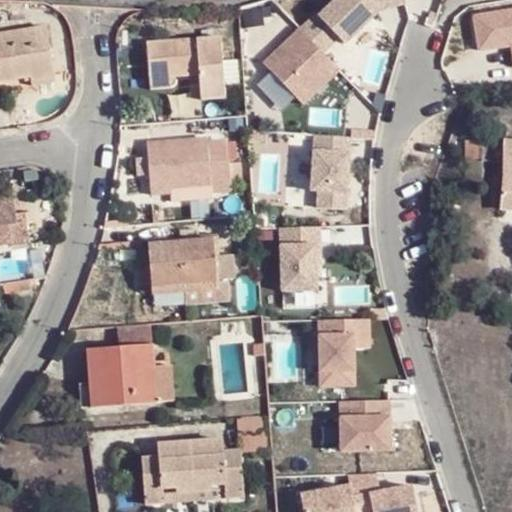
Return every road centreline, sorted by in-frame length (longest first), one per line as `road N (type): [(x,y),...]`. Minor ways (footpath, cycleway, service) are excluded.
road 1 (residential): [(467,511),(388,248),(386,176),(419,50)]
road 2 (residential): [(98,132),(87,221),(63,296),(0,403)]
